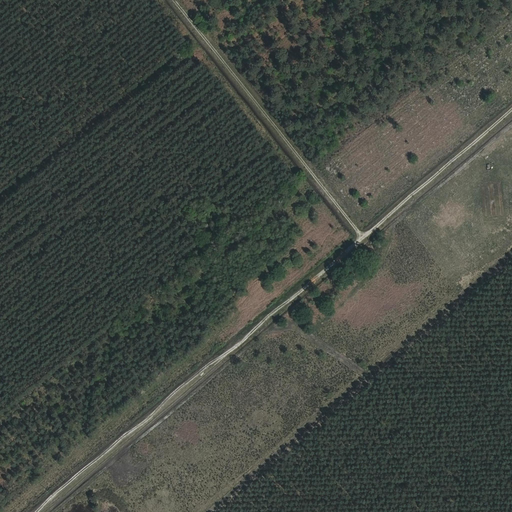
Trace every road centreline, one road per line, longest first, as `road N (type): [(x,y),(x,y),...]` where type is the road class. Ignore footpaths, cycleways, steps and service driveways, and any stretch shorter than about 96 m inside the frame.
road 1 (track): [(41,511),(511,110)]
road 2 (track): [(364,237),(178,0)]
